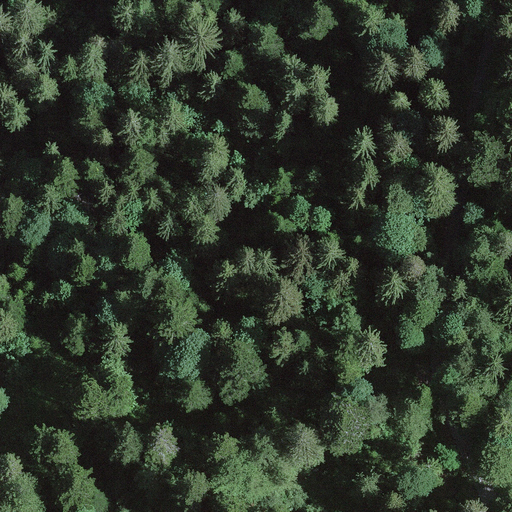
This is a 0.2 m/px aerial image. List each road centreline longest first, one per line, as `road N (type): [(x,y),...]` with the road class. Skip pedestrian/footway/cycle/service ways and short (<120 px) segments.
road 1 (unclassified): [(496,511),(446,410),(432,359),(493,0)]
road 2 (track): [(0,430),(304,406),(437,383)]
